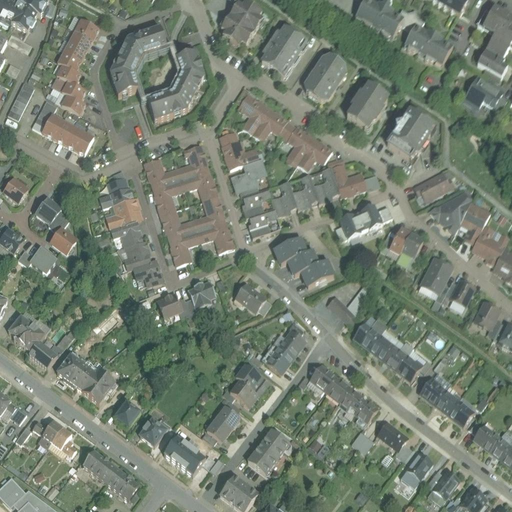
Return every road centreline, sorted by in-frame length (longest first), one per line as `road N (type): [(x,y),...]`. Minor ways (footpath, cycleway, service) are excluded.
road 1 (residential): [(330,339),(403,415),(511,497)]
road 2 (residential): [(127,156),(169,290),(243,256)]
road 3 (residential): [(190,3),(123,25),(93,73),(127,156)]
road 4 (residential): [(330,339),(198,509)]
road 5 (residential): [(0,362),(167,486)]
road 6 (residential): [(240,80),(261,83),(324,122),(327,139),(384,174),(396,192)]
road 7 (residential): [(396,192),(243,256)]
road 8 (residential): [(396,192),(413,220),(511,310)]
road 9 (residential): [(243,256),(205,136)]
road 10 (residential): [(243,256),(330,339)]
